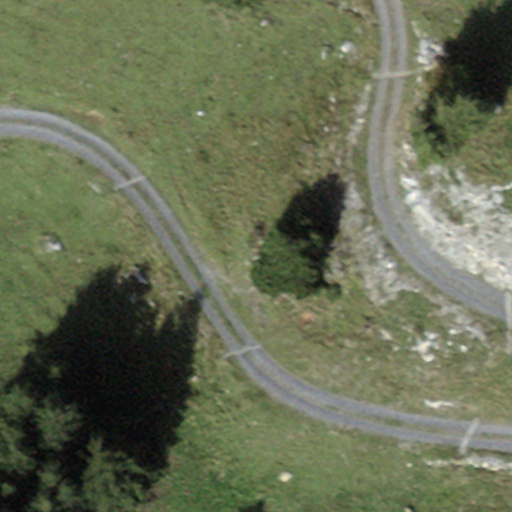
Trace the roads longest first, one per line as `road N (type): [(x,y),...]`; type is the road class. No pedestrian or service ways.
road 1 (track): [(0,123),(83,142),(128,180),(233,334),(285,389),(432,429),(511,435)]
road 2 (track): [(511,309),(448,277),(400,234),(384,196),(386,0)]
